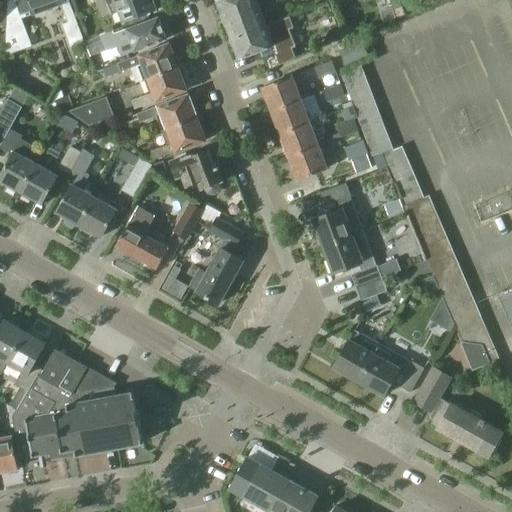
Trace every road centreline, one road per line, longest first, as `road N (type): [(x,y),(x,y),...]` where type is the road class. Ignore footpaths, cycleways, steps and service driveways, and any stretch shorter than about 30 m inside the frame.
road 1 (residential): [(242,385),(298,277),(191,0)]
road 2 (residential): [(0,246),(242,385)]
road 3 (residential): [(242,385),(468,511)]
road 4 (residential): [(190,481),(149,481),(0,510)]
